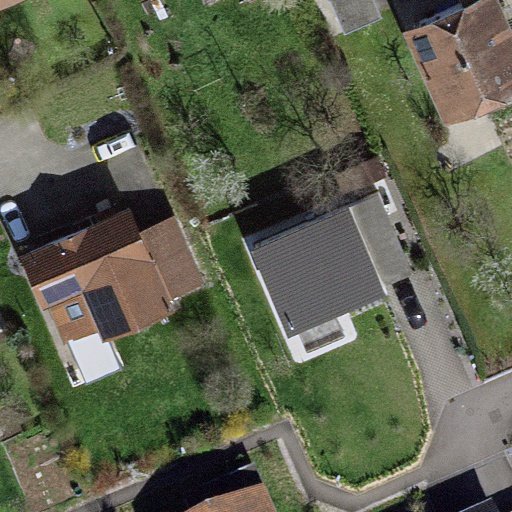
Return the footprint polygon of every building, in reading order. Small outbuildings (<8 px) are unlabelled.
[(511,40),(491,0),(457,0),(385,38),(436,136),(511,96),(511,40)] [(347,206),(249,249),(288,337),(385,294),(347,206)] [(114,212),(0,254),(0,275),(16,319),(72,298),(90,345),(199,305),(167,219),(123,236),(114,212)] [(261,511),(252,491),(203,511),(261,511)] [(499,511),(491,495),(453,511),(499,511)]
